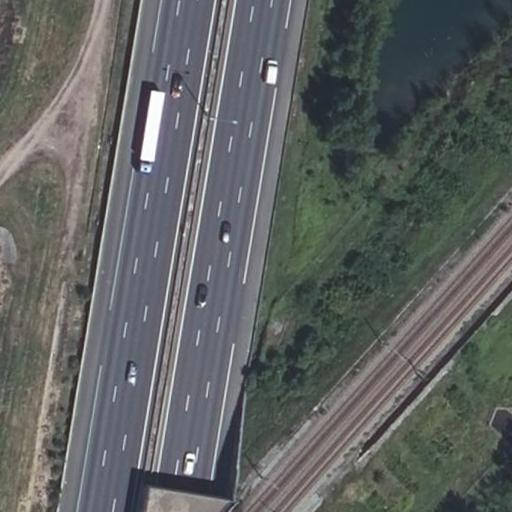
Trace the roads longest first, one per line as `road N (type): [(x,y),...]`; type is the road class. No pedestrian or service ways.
road 1 (motorway): [(181,511),(270,0)]
road 2 (motorway): [(187,0),(101,511)]
